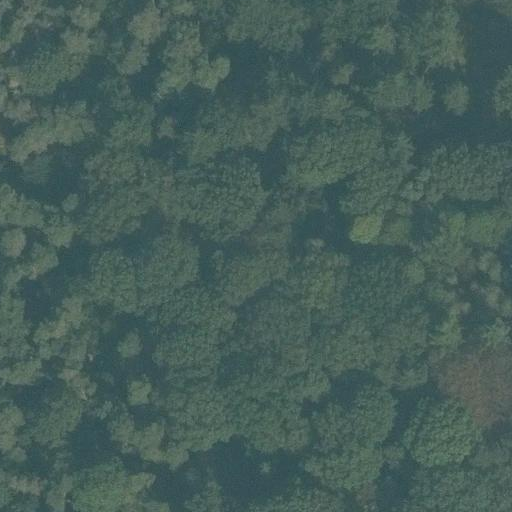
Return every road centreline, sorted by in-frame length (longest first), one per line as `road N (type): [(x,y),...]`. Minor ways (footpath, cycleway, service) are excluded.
road 1 (track): [(163,341),(161,299),(184,237),(265,187),(232,0)]
road 2 (track): [(227,511),(163,341)]
